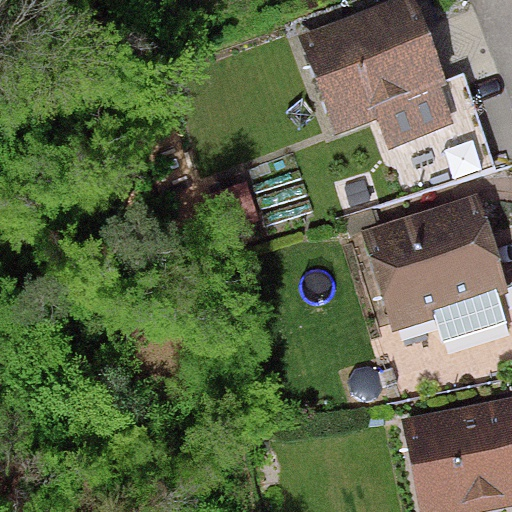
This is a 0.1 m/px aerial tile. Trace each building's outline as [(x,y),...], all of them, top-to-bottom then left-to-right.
[(416,0),(390,0),(299,33),(335,134),(378,119),(389,148),(456,124),(442,87),(448,85),(416,0)] [(246,182),(209,194),(223,234),(259,222),(246,182)] [(477,193),(362,231),(395,331),(436,318),(433,310),(497,289),(499,295),(510,291),(477,193)] [(499,295),(497,289),(433,310),(436,318),(443,342),(508,322),(499,295)] [(511,398),(401,421),(418,511),(487,511),(511,507),(511,398)]
